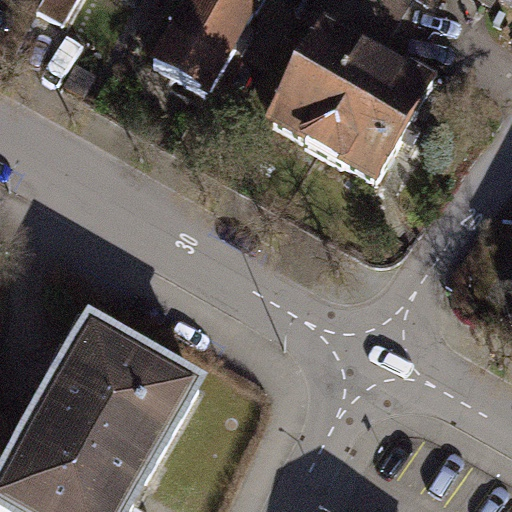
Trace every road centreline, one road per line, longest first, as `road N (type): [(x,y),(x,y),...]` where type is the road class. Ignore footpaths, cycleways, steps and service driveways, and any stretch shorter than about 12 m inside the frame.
road 1 (residential): [(372,349),(0,133)]
road 2 (residential): [(372,349),(511,159)]
road 3 (residential): [(301,511),(372,349)]
road 4 (residential): [(511,427),(372,349)]
